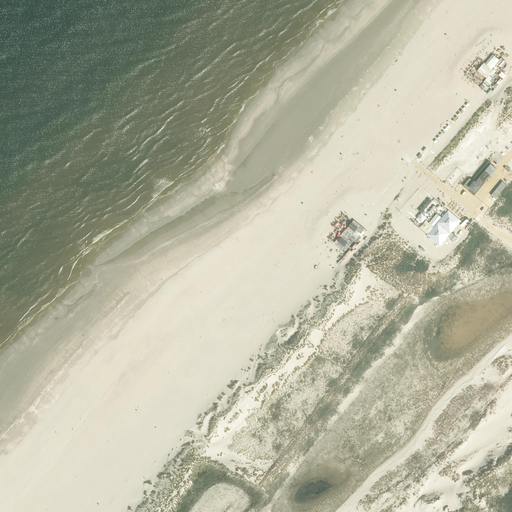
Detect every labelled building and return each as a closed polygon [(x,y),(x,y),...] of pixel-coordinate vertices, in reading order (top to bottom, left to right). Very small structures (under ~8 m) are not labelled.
[(503,70),(499,66),(491,75),(496,79),(503,70)] [(497,167),(490,161),(473,180),(469,178),(463,185),(474,195),(497,167)] [(502,180),(491,194),(495,198),(507,184),(502,180)] [(459,222),(446,211),(437,223),(427,234),(440,245),(459,222)] [(343,220),(336,225),(345,238),(335,245),(338,250),(368,230),(364,225),(365,224),(359,216),(354,219),(351,215),(347,217),(346,216),(342,219),(343,220)] [(463,231),(467,235),(475,226),(470,222),(463,231)] [(421,234),(426,229),(421,225),(416,230),(421,234)]
